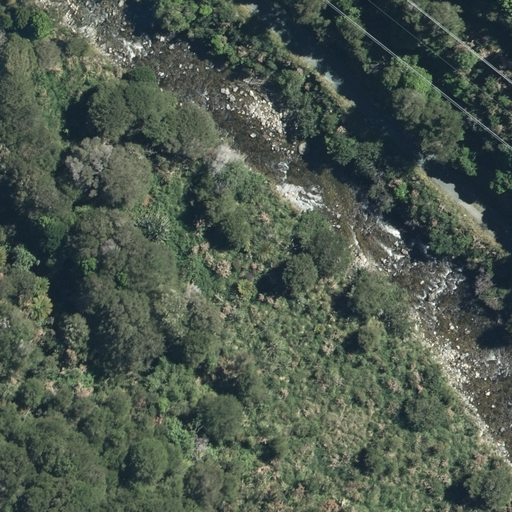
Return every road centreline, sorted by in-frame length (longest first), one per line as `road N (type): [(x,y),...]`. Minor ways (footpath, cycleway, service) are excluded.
road 1 (track): [(511,241),(254,0)]
road 2 (track): [(0,439),(121,511)]
